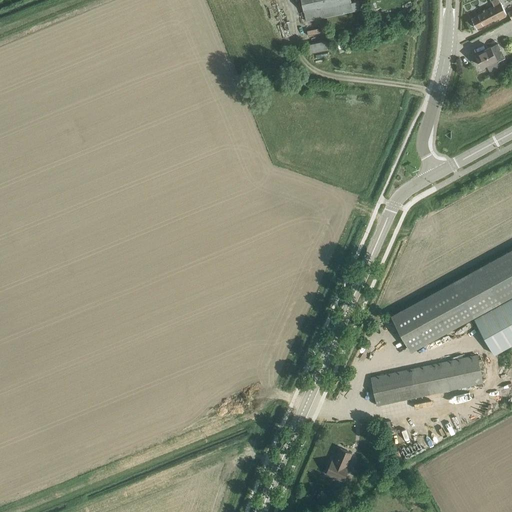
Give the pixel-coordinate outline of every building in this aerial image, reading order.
[(301,0),(306,21),(361,10),(359,0),(352,2),(351,0),(301,0)] [(501,2),(496,5),(487,10),(487,11),(472,18),(477,28),(486,24),(495,19),(495,20),(507,14),(501,2)] [(306,45),(308,53),(332,48),(330,39),(306,45)] [(482,66),(487,64),(490,70),(493,70),(498,67),(500,64),(498,61),(505,57),(501,50),(502,50),(498,42),(485,49),(476,54),(482,66)] [(511,344),(511,248),(393,314),(413,350),(474,317),(494,354),(511,344)] [(477,354),(381,375),(371,377),(377,405),(387,403),(483,382),(477,354)] [(447,418),(442,420),(445,432),(451,430),(447,418)] [(327,473),(343,480),(350,465),(348,464),(352,453),(341,448),(335,461),(332,459),(327,473)]
